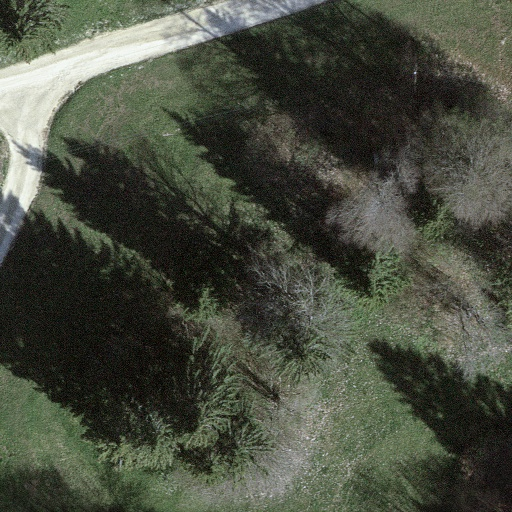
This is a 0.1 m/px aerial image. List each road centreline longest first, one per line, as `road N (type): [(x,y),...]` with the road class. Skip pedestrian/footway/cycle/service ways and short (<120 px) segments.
road 1 (track): [(332,0),(0,103)]
road 2 (track): [(44,87),(0,234)]
